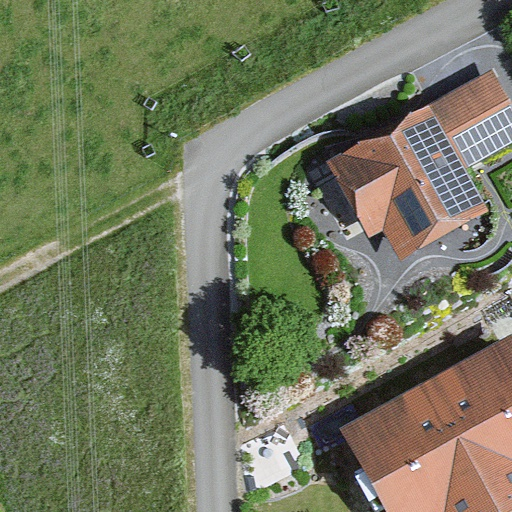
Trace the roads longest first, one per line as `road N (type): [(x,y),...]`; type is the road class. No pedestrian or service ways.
road 1 (residential): [(494,0),(202,170),(213,511)]
road 2 (track): [(202,170),(0,282)]
